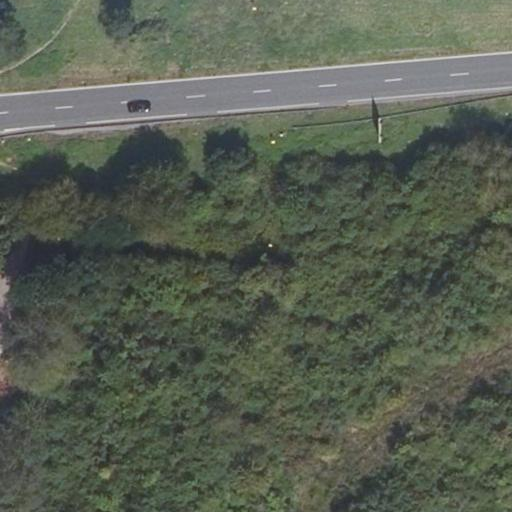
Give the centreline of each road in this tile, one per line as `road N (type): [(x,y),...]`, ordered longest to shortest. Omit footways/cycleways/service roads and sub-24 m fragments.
road 1 (primary): [(0,113),(511,70)]
road 2 (unclassified): [(34,214),(0,336)]
